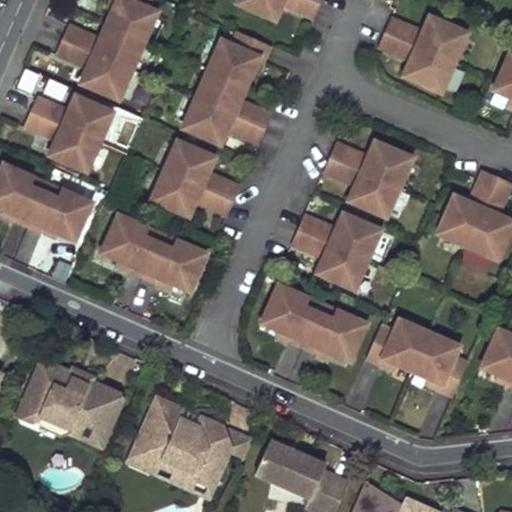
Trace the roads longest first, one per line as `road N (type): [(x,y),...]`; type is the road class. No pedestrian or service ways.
road 1 (residential): [(511,160),(362,92),(333,89),(311,107),(200,354)]
road 2 (residential): [(200,354),(421,453),(511,444)]
road 3 (residential): [(0,271),(200,354)]
